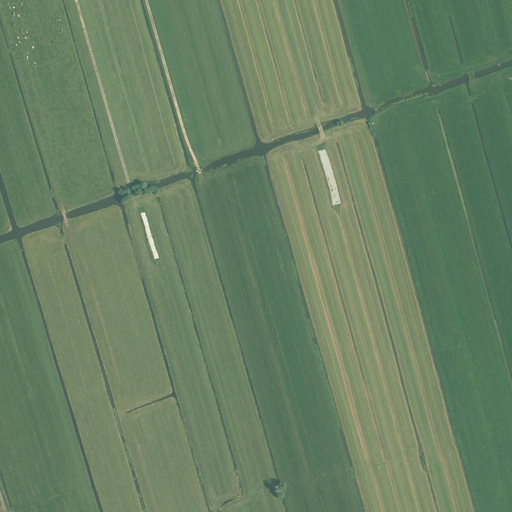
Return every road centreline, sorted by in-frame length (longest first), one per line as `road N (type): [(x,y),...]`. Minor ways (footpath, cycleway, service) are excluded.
road 1 (track): [(146,0),(295,511)]
road 2 (track): [(136,208),(75,0)]
